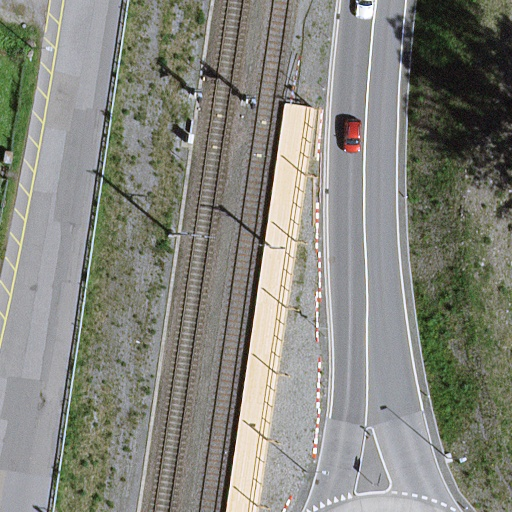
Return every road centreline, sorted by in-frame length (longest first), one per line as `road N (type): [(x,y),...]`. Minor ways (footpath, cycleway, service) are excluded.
road 1 (residential): [(86,0),(54,212),(0,451)]
road 2 (primary): [(369,332),(366,117),(377,0)]
road 3 (primary): [(427,511),(369,332)]
road 4 (primary): [(369,332),(334,511)]
